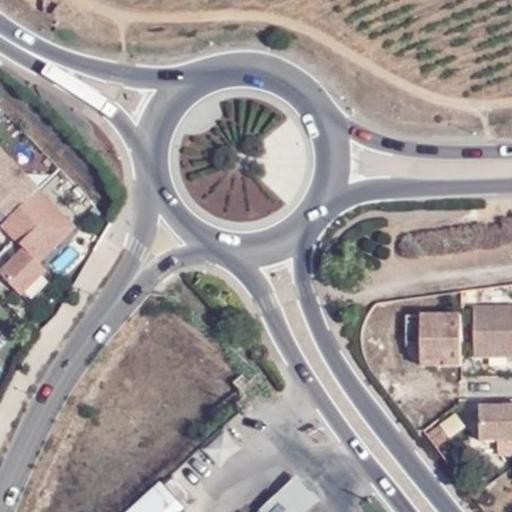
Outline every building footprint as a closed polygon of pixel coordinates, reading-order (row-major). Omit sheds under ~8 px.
[(31,176),(0,144),(0,209),(1,208),(31,176)] [(31,176),(1,208),(10,216),(41,187),(31,176)] [(1,224),(24,245),(42,261),(78,224),(41,187),(10,216),(1,224)] [(42,261),(24,245),(0,268),(0,269),(23,292),(48,267),(42,261)] [(511,310),(472,310),(474,360),(511,359),(511,310)] [(444,363),(444,368),(461,367),(461,317),(421,318),(421,348),(421,363),(444,363)] [(421,348),(421,318),(406,318),(406,348),(421,348)] [(511,407),(511,399),(492,400),(492,409),(511,407)] [(511,407),(492,409),(479,409),(479,440),(496,440),(511,439),(511,407)] [(220,464),(242,445),(226,426),(204,446),(220,464)] [(447,438),(438,426),(425,435),(434,447),(447,438)] [(511,439),(496,440),(496,453),(511,452),(511,439)] [(169,483),(184,497),(200,480),(185,466),(169,483)] [(263,511),(304,511),(317,501),(297,479),(262,510),(263,511)] [(151,494),(131,511),(172,511),(181,504),(162,484),(159,487),(151,494)]
